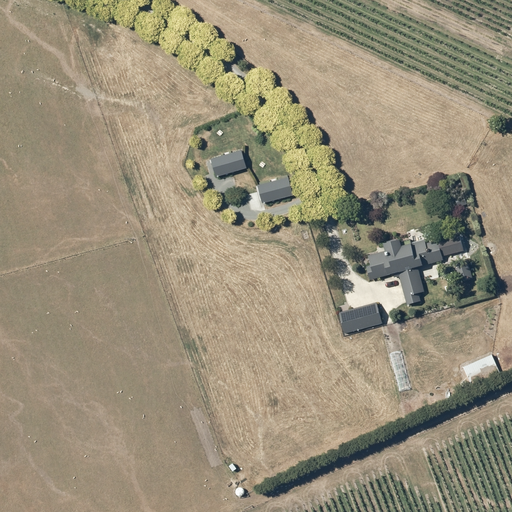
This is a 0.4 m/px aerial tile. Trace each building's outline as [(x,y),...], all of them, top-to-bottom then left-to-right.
[(247,169),(242,150),(212,158),(217,177),(247,169)] [(294,195),(289,177),(258,185),(264,204),(294,195)] [(385,252),(368,256),(370,264),(366,265),(370,280),(386,276),(387,278),(399,275),(406,306),(421,302),(419,294),(424,293),(418,268),(445,262),(439,239),(424,243),(422,236),(414,238),(415,242),(409,244),(408,239),(383,245),(385,252)] [(382,323),(377,303),(340,313),(345,333),(382,323)] [(493,354),(462,367),(468,381),(499,368),(493,354)]
